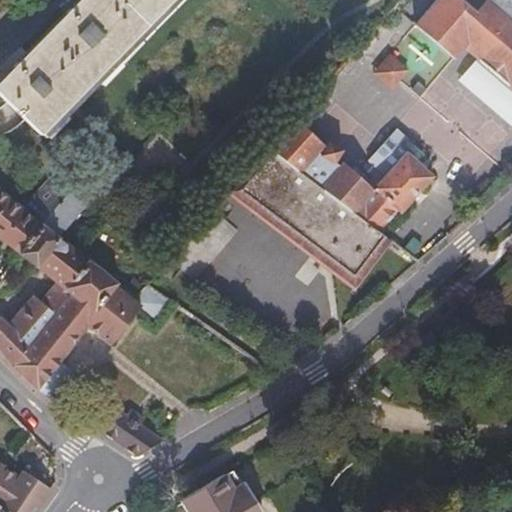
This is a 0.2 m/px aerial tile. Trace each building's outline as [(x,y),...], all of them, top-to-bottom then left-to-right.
[(78,0),(0,80),(0,91),(40,131),(170,0),(78,0)] [(511,20),(488,0),(487,0),(481,8),(477,12),(462,0),(437,0),(417,24),(445,49),(454,39),(462,46),(480,61),(488,52),(511,72),(511,76),(506,84),(511,88),(511,20)] [(487,0),(471,0),(481,8),(487,0)] [(511,0),(488,0),(511,20),(511,0)] [(454,39),(445,49),(454,56),(462,46),(454,39)] [(480,61),(506,84),(511,76),(511,72),(488,52),(480,61)] [(408,70),(390,55),(375,71),(393,87),(408,70)] [(322,145),(295,120),(269,148),(319,185),(338,164),(334,162),(320,154),(317,152),(322,145)] [(358,170),(373,184),(410,143),(394,129),(358,170)] [(327,143),(320,154),(334,162),(341,149),(327,143)] [(319,185),(269,148),(234,187),(351,280),(387,236),(377,229),(319,185)] [(338,164),(319,185),(377,229),(395,208),(398,212),(432,175),(406,151),(372,189),(341,161),(338,164)] [(19,207),(0,191),(0,236),(56,283),(39,302),(34,297),(9,324),(0,317),(0,348),(3,352),(9,361),(18,370),(38,387),(59,359),(88,321),(117,282),(59,236),(83,205),(49,178),(29,202),(25,199),(19,207)] [(235,228),(214,210),(171,257),(193,277),(235,228)] [(135,280),(129,287),(136,294),(143,287),(135,280)] [(136,296),(117,282),(88,321),(114,341),(141,304),(143,302),(136,296)] [(147,284),(136,296),(143,302),(141,304),(152,312),(165,296),(147,284)] [(165,296),(152,312),(157,316),(170,300),(165,296)] [(420,359),(440,342),(429,330),(410,347),(420,359)] [(59,359),(38,387),(49,395),(56,385),(70,368),(59,359)] [(136,453),(162,438),(137,421),(140,413),(131,407),(125,414),(121,411),(112,412),(100,429),(136,453)] [(0,506),(5,510),(8,511),(33,511),(50,489),(24,471),(20,476),(3,465),(0,469),(0,506)] [(238,482),(230,469),(223,473),(231,487),(238,482)] [(260,511),(261,510),(246,485),(245,484),(242,483),(240,483),(238,482),(231,487),(223,473),(177,500),(184,511),(260,511)]
